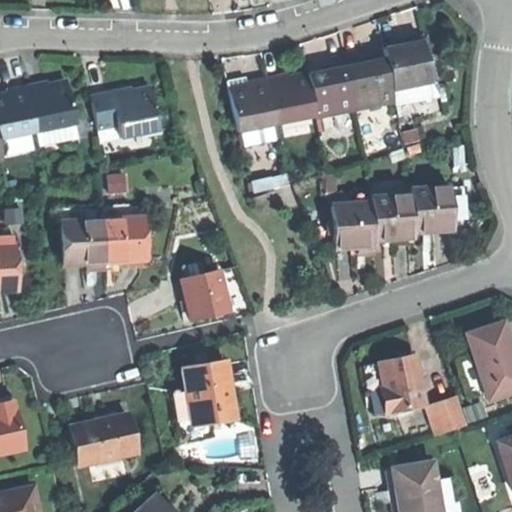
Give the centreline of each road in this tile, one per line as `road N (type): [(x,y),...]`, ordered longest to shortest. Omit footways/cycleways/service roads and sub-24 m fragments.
road 1 (residential): [(376,0),(224,42),(0,39)]
road 2 (residential): [(511,267),(331,325),(301,346),(287,373)]
road 3 (residential): [(507,0),(493,109),(511,201)]
road 4 (residential): [(287,373),(281,422),(290,511)]
road 5 (residential): [(347,511),(328,416),(307,387)]
